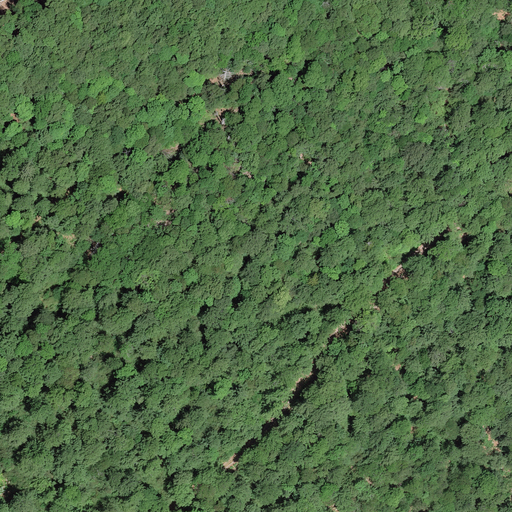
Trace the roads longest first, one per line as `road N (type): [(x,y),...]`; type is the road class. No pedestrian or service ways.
road 1 (track): [(511,185),(429,242),(325,351),(260,439),(178,511)]
road 2 (track): [(0,253),(293,0)]
